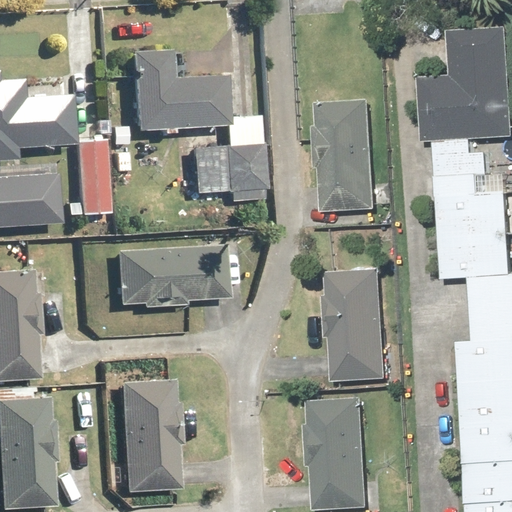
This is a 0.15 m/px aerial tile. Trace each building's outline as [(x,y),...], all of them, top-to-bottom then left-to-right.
[(425,145),(435,144),(439,198),(443,282),(511,277),(511,270),(506,193),(483,195),(482,178),(490,177),(489,155),(472,156),(471,142),(511,138),(511,93),(511,82),(507,27),(449,31),(453,78),(420,80),(425,145)] [(220,76),(167,79),(165,50),(125,52),(127,94),(130,132),(223,126),(220,76)] [(68,146),(65,95),(18,98),(17,79),(0,79),(0,161),(9,161),(8,150),(68,146)] [(372,101),(317,104),(323,215),(379,211),(372,101)] [(73,141),(76,215),(105,213),(102,140),(73,141)] [(259,144),(188,148),(190,193),(226,191),(227,201),(261,199),(260,189),(261,189),(259,144)] [(0,173),(0,222),(57,218),(53,169),(0,173)] [(181,306),(180,302),(225,299),(221,244),(110,250),(114,306),(137,305),(137,309),(181,306)] [(33,292),(30,292),(28,269),(0,270),(0,381),(34,380),(32,335),(36,335),(33,292)] [(388,381),(381,270),(326,274),(333,385),(388,381)] [(511,511),(511,279),(469,282),(473,345),(459,346),(467,511),(511,511)] [(170,379),(115,382),(121,493),(176,490),(170,379)] [(45,396),(0,399),(0,509),(53,506),(45,396)] [(363,399),(307,403),(314,511),(352,511),(370,511),(363,399)]
